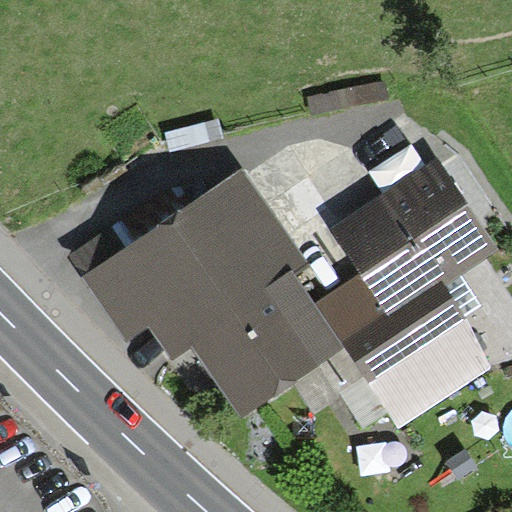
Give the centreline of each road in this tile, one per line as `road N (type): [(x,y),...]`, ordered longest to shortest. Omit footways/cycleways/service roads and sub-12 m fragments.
road 1 (track): [(277,511),(161,415),(0,238)]
road 2 (primary): [(0,310),(207,511)]
